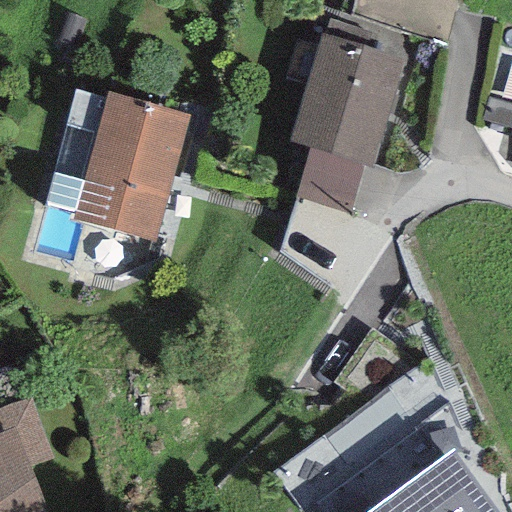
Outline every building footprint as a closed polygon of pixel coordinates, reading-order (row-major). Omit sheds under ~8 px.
[(404,60),(321,35),(288,143),(308,149),(363,165),(371,168),(404,60)] [(190,116),(107,93),(71,220),(154,243),(190,116)] [(349,214),(363,165),(308,149),(294,199),(349,214)] [(0,511),(45,511),(29,467),(52,459),(32,399),(19,401),(2,408),(0,409),(0,511)] [(496,511),(449,449),(364,511),(496,511)]
